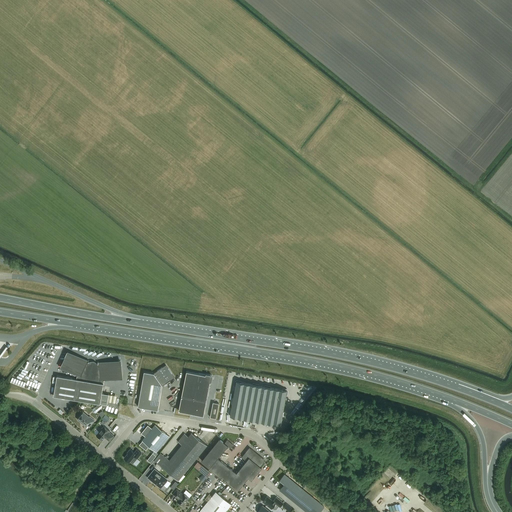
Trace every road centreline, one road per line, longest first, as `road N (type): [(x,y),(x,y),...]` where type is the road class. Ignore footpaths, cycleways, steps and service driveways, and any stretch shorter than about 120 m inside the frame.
road 1 (trunk): [(77,323),(332,366),(448,399)]
road 2 (trunk): [(479,394),(305,347),(141,323)]
road 3 (unclassified): [(239,511),(277,464),(255,437),(142,416),(103,458)]
road 4 (trunk): [(141,323),(0,298)]
road 5 (unclassified): [(103,458),(32,402),(0,392)]
